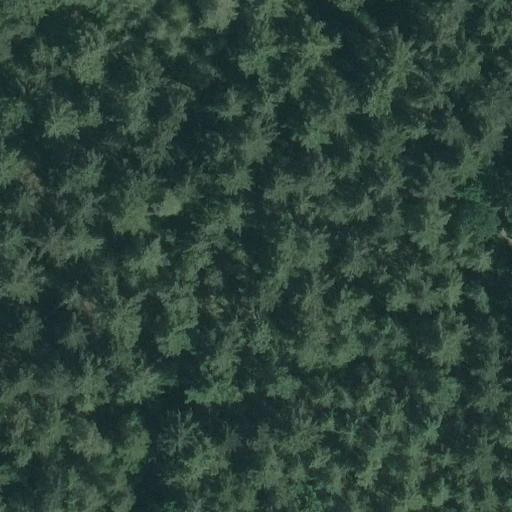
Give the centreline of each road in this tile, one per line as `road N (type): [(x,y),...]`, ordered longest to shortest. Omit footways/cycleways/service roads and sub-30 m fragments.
road 1 (track): [(216,100),(511,227)]
road 2 (track): [(23,0),(216,100)]
